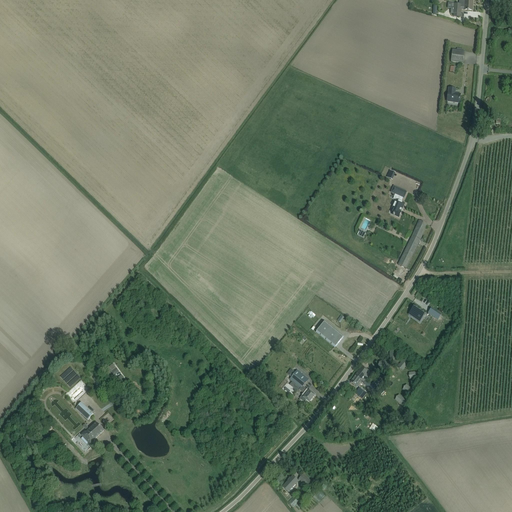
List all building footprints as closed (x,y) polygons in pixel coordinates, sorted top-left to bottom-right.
[(472,0),(464,0),(464,10),(472,11),(472,0)] [(453,13),(453,17),(460,18),(460,17),(463,18),(464,14),(460,14),(461,5),(451,4),(450,13),(453,13)] [(452,50),(451,62),(451,64),(456,65),(456,63),(462,64),(464,51),(463,51),(463,49),(457,48),(456,50),(452,50)] [(460,95),(455,94),(455,89),(449,88),(447,102),(459,103),(460,95)] [(394,216),(399,218),(401,212),(400,212),(402,209),(404,204),(401,202),(403,198),(404,198),(406,192),(394,186),(391,193),(400,197),(398,201),(396,200),(392,209),(394,209),(392,214),(393,215),(394,216)] [(360,229),(364,232),(369,224),(365,221),(360,229)] [(419,221),(398,265),(406,269),(427,224),(419,221)] [(415,306),(410,313),(414,315),(412,317),(419,322),(425,313),(415,306)] [(436,310),(433,315),(442,322),(446,317),(436,310)] [(316,331),(331,344),(335,347),(343,338),(324,322),(316,331)] [(362,367),(356,376),(365,382),(366,380),(371,373),(362,367)] [(118,375),(115,371),(111,374),(109,370),(105,373),(111,380),(118,375)] [(309,380),(297,370),(290,379),(301,389),(300,391),(303,393),(306,389),(303,387),(309,380)] [(356,376),(350,382),(357,387),(361,382),(377,394),(384,384),(376,378),(372,384),(366,380),(365,382),(356,376)] [(118,387),(125,383),(122,378),(115,382),(118,387)] [(314,396),(313,395),(306,389),(301,395),(302,396),(300,398),(301,400),(303,402),(304,402),(306,400),(309,402),(314,396)] [(93,414),(89,410),(81,403),(76,409),(88,420),(93,414)] [(85,432),(83,434),(85,435),(84,436),(89,442),(90,442),(92,443),(94,441),(94,440),(103,431),(96,423),(87,432),(85,432)] [(83,439),(80,442),(86,449),(88,446),(83,439)] [(312,482),(303,474),(298,479),(307,487),(312,482)] [(282,487),(288,492),(298,481),(293,476),(282,487)] [(316,487),(312,483),(308,488),(312,491),(316,487)] [(312,500),(316,506),(323,501),(319,495),(312,500)] [(299,502),(293,497),(288,503),(294,508),(299,502)]
